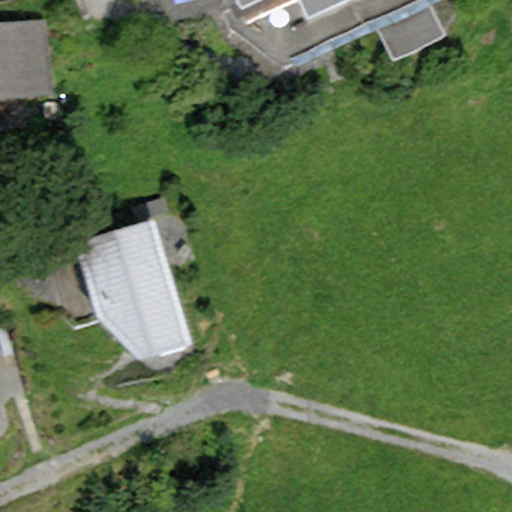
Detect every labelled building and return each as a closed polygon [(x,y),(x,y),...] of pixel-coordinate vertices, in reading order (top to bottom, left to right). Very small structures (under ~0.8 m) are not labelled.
[(435,29),(422,0),(222,0),(231,20),(256,39),(303,17),(316,46),(382,16),(396,47),(435,29)] [(284,61),(316,46),(303,17),(256,39),(284,61)] [(0,90),(43,86),(37,22),(0,25),(0,90)] [(164,203),(160,191),(131,199),(135,212),(164,203)] [(184,339),(149,222),(80,242),(101,311),(139,353),(184,339)] [(73,320),(101,311),(80,242),(44,254),(58,304),(73,320)]
